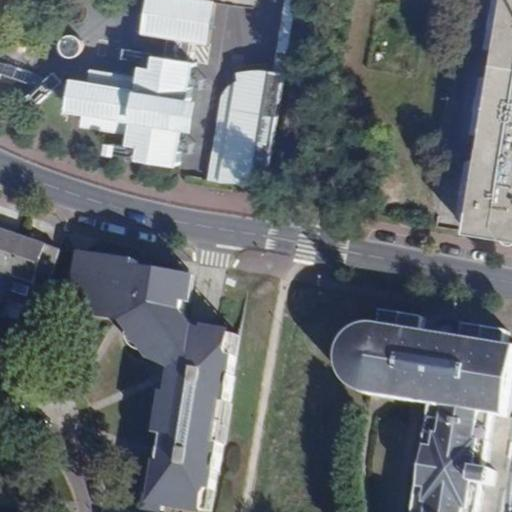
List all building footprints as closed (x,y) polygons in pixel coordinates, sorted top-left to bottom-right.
[(197,0),(150,0),(144,34),(209,45),(216,3),(197,0)] [(499,237),(511,238),(511,0),(498,0),(490,49),(499,51),(494,79),(486,77),(477,133),(485,135),(480,163),(472,161),(463,217),(471,219),(469,232),(499,237)] [(142,158),(180,165),(194,66),(160,60),(158,72),(145,70),(143,79),(96,72),(94,84),(77,82),(72,110),(89,113),(86,126),(135,133),(133,144),(144,145),(142,158)] [(247,187),(267,191),(286,74),(257,71),(241,75),(241,83),(232,87),(224,97),(210,180),(222,182),(244,181),(247,187)] [(10,232),(26,238),(28,231),(12,226),(10,232)] [(0,292),(7,295),(26,238),(10,232),(0,228),(0,292)] [(28,231),(26,238),(42,243),(44,237),(28,231)] [(7,295),(28,302),(37,275),(47,245),(42,243),(26,238),(7,295)] [(47,245),(37,275),(51,280),(61,250),(47,245)] [(233,401),(240,358),(233,357),(232,351),(235,334),(197,329),(188,328),(183,321),(185,311),(186,304),(191,277),(136,267),(137,262),(85,252),(75,304),(87,306),(86,311),(125,317),(125,324),(131,333),(145,352),(151,360),(162,353),(176,372),(172,394),(165,437),(161,462),(156,501),(167,503),(205,509),(207,497),(211,491),(218,492),(225,447),(217,446),(224,400),(233,401)] [(191,277),(186,304),(195,305),(199,278),(191,277)] [(85,317),(125,324),(125,317),(86,311),(85,317)] [(188,328),(197,329),(185,311),(183,321),(188,328)] [(385,313),(382,327),(379,346),(375,345),(370,346),(367,349),(365,351),(363,354),(362,357),(362,360),(361,363),(362,366),(363,369),(365,371),(367,374),(370,375),(374,377),(371,396),(434,407),(428,447),(429,448),(423,489),(421,489),(417,511),(482,511),(486,487),(496,489),(499,473),(489,471),(498,418),(510,420),(511,406),(511,347),(508,346),(510,334),(468,327),(465,339),(425,334),(427,320),(385,313)] [(344,348),(342,353),(341,358),(342,370),(347,381),(353,388),(358,391),(366,395),(371,396),(374,377),(370,375),(367,374),(365,371),(363,369),(362,366),(361,363),(362,360),(362,357),(363,354),(365,351),(367,349),(370,346),(375,345),(379,346),(382,327),(373,326),(368,327),(356,333),(351,336),(349,339),(344,348)] [(137,350),(145,352),(131,333),(130,336),(133,345),(137,350)] [(240,358),(244,336),(235,334),(232,351),(233,357),(240,358)] [(152,361),(176,372),(162,353),(151,360),(152,361)] [(158,435),(165,437),(172,394),(165,393),(158,435)] [(225,447),(233,401),(224,400),(217,446),(225,447)] [(150,511),(164,511),(167,503),(156,501),(161,462),(153,460),(145,511),(150,511)] [(215,511),(218,492),(211,491),(207,497),(205,509),(215,511)]
